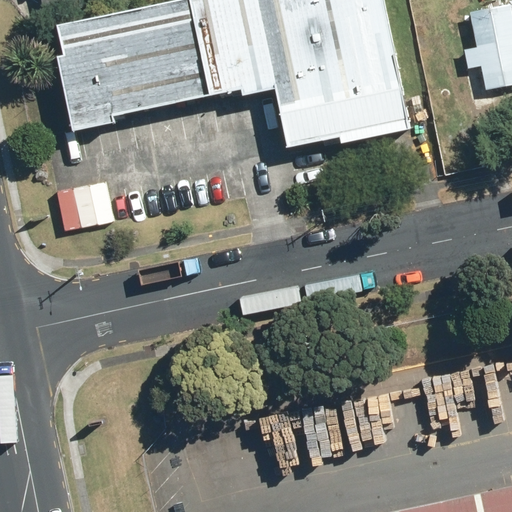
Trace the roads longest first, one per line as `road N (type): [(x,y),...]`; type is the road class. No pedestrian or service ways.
road 1 (residential): [(511,225),(0,330)]
road 2 (secondary): [(0,367),(30,511)]
